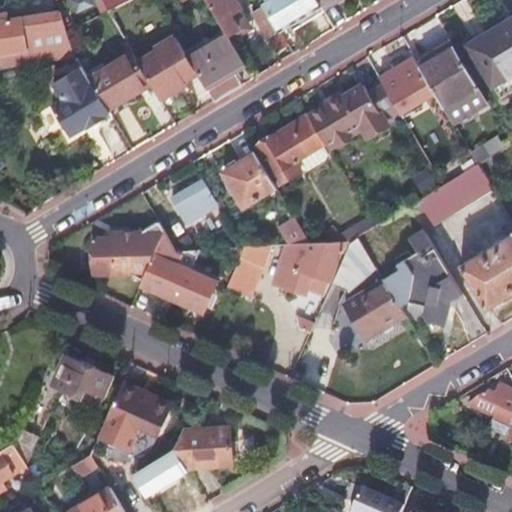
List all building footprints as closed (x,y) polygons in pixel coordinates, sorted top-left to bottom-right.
[(130,0),(104,0),(109,11),(130,0)] [(243,10),(236,0),(208,0),(227,33),(228,35),(229,37),(241,30),(232,16),(241,11),(243,10)] [(280,33),(322,9),(317,0),(265,0),(262,2),(265,7),(280,33)] [(317,0),(322,9),(336,0),(317,0)] [(267,40),(280,33),(265,7),(253,14),(267,40)] [(229,37),(233,43),(253,30),(241,11),(232,16),(241,30),(229,37)] [(0,55),(26,52),(28,64),(73,57),(59,14),(0,22),(0,55)] [(511,76),(511,21),(469,47),(495,87),(511,76)] [(216,102),(243,86),(236,73),(246,67),(233,43),(229,37),(228,35),(227,33),(189,56),(198,72),(205,84),(216,102)] [(198,72),(189,56),(180,41),(178,37),(156,50),(159,54),(140,65),(152,85),(160,100),(188,84),(185,79),(198,72)] [(488,103),(455,47),(421,67),(436,93),(454,122),(488,103)] [(0,67),(28,64),(26,52),(0,55),(0,67)] [(109,111),(152,85),(140,65),(136,57),(93,83),(109,111)] [(385,86),(402,114),(436,93),(421,67),(416,59),(381,79),(385,86)] [(107,117),(111,114),(109,111),(93,83),(83,66),(54,84),(64,100),(53,107),(71,138),(88,128),(89,130),(108,118),(107,117)] [(387,123),(402,114),(385,86),(370,95),(368,92),(365,86),(346,97),(345,98),(363,127),(369,138),(389,126),(387,123)] [(350,135),(363,127),(345,98),(344,95),(310,115),(310,116),(326,144),(336,139),(339,144),(340,146),(352,139),(350,135)] [(326,144),(310,116),(259,147),(283,186),(303,174),(295,162),(323,145),(326,144)] [(326,144),(330,150),(339,144),(336,139),(326,144)] [(295,162),(303,174),(309,175),(328,164),(331,158),(323,145),(295,162)] [(504,169),(511,164),(511,145),(495,156),(504,169)] [(244,208),(276,190),(256,155),(224,174),(244,208)] [(456,212),(494,190),(479,166),(445,186),(411,207),(423,228),(454,209),(456,212)] [(173,200),(180,213),(207,196),(211,194),(203,182),(173,200)] [(207,196),(180,213),(190,229),(217,212),(207,196)] [(285,242),(306,235),(300,217),(279,224),(285,242)] [(358,238),(376,228),(370,219),(339,237),(337,234),(318,245),(344,243),(351,243),(358,238)] [(214,232),(207,221),(190,232),(197,242),(214,232)] [(160,223),(144,233),(113,234),(113,239),(94,239),(95,274),(132,274),(144,281),(166,233),(160,223)] [(451,304),(463,296),(424,229),(411,237),(420,252),(397,266),(400,271),(383,280),(385,284),(400,309),(410,303),(425,309),(424,313),(431,324),(434,323),(448,328),(451,304)] [(487,311),(511,296),(511,236),(461,267),(487,311)] [(348,291),(376,268),(358,238),(351,243),(332,284),(348,291)] [(328,281),(344,243),(318,245),(309,245),(289,247),(275,282),(306,295),(309,288),(321,293),(326,280),(328,281)] [(239,261),(229,284),(253,295),(263,272),(272,247),(245,249),(239,261)] [(218,283),(182,267),(171,293),(187,301),(185,305),(204,314),(218,283)] [(366,336),(404,315),(400,309),(385,284),(348,306),(347,305),(344,306),(346,309),(347,310),(363,336),(363,337),(364,339),(367,337),(366,336)] [(321,385),(339,350),(312,337),(295,372),(321,385)] [(86,388),(103,396),(113,376),(65,355),(52,384),(81,397),(86,388)] [(147,392),(123,382),(122,385),(146,396),(147,392)] [(122,385),(105,423),(136,437),(141,428),(159,436),(173,404),(147,392),(146,396),(122,385)] [(100,405),(103,396),(86,388),(81,397),(100,405)] [(511,434),(509,441),(511,442),(511,394),(499,388),(494,397),(486,393),(469,403),(496,416),(511,422),(511,434)] [(492,422),(511,431),(511,422),(496,416),(492,422)] [(184,428),(174,450),(186,469),(233,465),(230,426),(184,428)] [(0,489),(1,489),(2,486),(0,483),(0,482),(21,469),(26,478),(32,475),(13,445),(2,452),(4,456),(0,458),(0,489)] [(116,499),(124,511),(160,511),(177,501),(198,489),(186,469),(174,450),(159,460),(164,469),(116,499)] [(80,477),(99,466),(92,455),(73,465),(80,477)] [(110,488),(69,511),(124,511),(116,499),(110,488)] [(352,511),(402,511),(404,507),(363,489),(352,511)]
